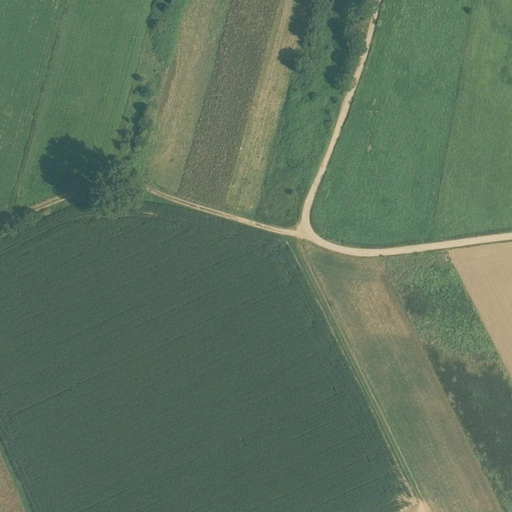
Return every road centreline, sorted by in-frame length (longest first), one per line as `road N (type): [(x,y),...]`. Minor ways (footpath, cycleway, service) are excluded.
road 1 (track): [(0,236),(78,200),(134,187),(314,241)]
road 2 (track): [(430,511),(316,274),(314,241)]
road 3 (track): [(387,0),(314,211),(314,241)]
road 4 (track): [(314,241),(367,258),(511,243)]
